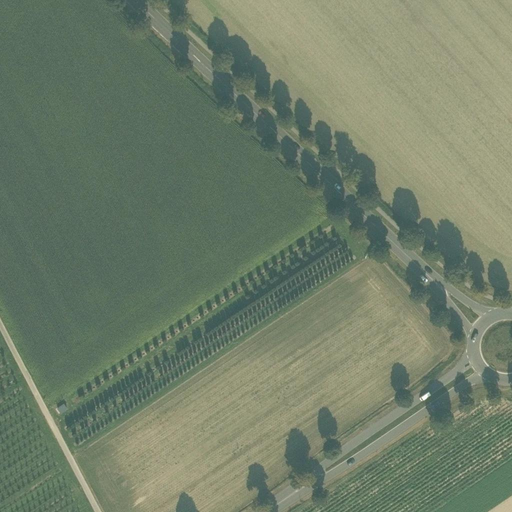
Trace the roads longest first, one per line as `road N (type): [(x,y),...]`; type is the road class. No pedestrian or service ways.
road 1 (secondary): [(136,0),(433,280)]
road 2 (primary): [(286,497),(487,374)]
road 3 (primary): [(472,353),(286,497)]
road 4 (track): [(0,323),(98,511)]
